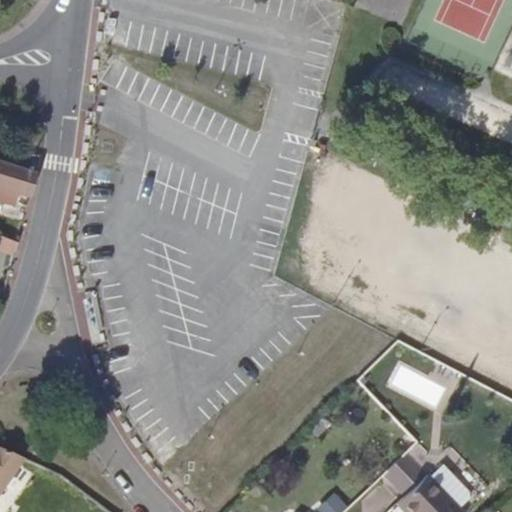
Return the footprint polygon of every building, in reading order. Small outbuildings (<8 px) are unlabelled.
[(35,172),(29,171),(13,164),(0,160),(0,190),(0,191),(17,196),(28,199),(35,172)] [(0,198),(14,203),(17,196),(0,191),(0,192),(0,198)] [(0,250),(14,256),(18,242),(0,235),(0,250)] [(0,492),(24,459),(0,447),(0,492)] [(406,451),(383,471),(398,487),(420,466),(406,451)] [(470,499),(440,467),(429,477),(428,476),(397,505),(403,511),(462,511),(459,509),(470,499)]
